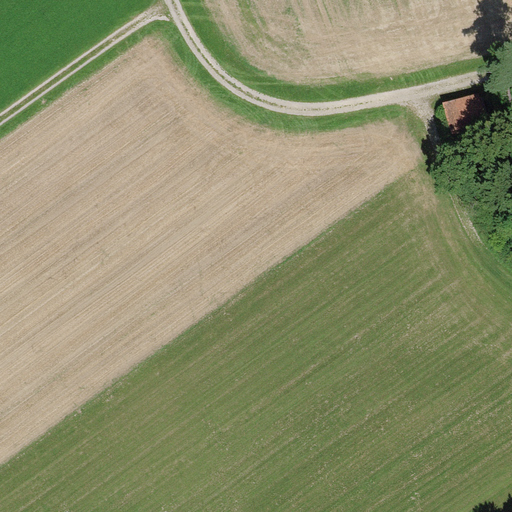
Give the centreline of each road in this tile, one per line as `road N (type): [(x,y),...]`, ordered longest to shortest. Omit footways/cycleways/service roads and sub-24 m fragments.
road 1 (track): [(171,0),(221,79),(273,107),(348,109),(424,91)]
road 2 (track): [(172,2),(0,123)]
road 3 (track): [(424,91),(448,183),(475,238),(511,273)]
